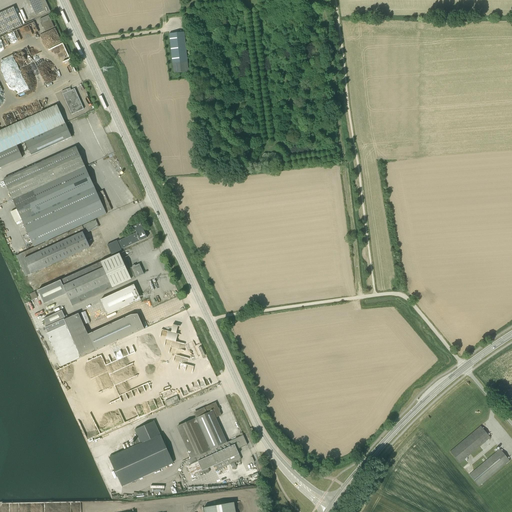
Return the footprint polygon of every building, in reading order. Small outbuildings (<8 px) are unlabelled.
[(43,0),(28,0),(35,15),(45,10),(48,9),(43,0)] [(0,35),(22,25),(18,16),(14,7),(0,12),(0,35)] [(42,23),(48,20),(51,19),(49,14),(40,18),(42,23)] [(51,28),(48,20),(42,23),(45,30),(51,28)] [(173,64),(185,62),(182,32),(169,34),(173,64)] [(61,92),(72,114),(84,109),(75,89),(68,92),(67,89),(61,92)] [(0,153),(17,146),(25,141),(65,123),(57,105),(0,130),(0,153)] [(25,142),(31,155),(72,137),(65,124),(25,142)] [(12,199),(85,166),(76,147),(3,180),(12,199)] [(102,191),(97,193),(85,166),(12,199),(34,247),(107,214),(106,213),(111,210),(102,191)] [(90,249),(89,247),(90,247),(89,246),(100,241),(98,235),(87,240),(83,234),(99,227),(95,220),(16,256),(19,261),(25,276),(83,250),(84,252),(90,249)] [(121,250),(121,249),(147,238),(140,223),(134,226),(136,233),(117,241),(107,245),(112,255),(121,250)] [(67,294),(72,306),(131,279),(131,278),(134,276),(135,278),(144,274),(139,264),(130,268),(130,269),(127,270),(119,253),(38,290),(44,304),(67,294)] [(134,284),(100,300),(107,315),(141,300),(134,284)] [(32,300),(37,297),(35,292),(29,294),(32,300)] [(47,326),(65,318),(62,310),(44,319),(47,326)] [(66,319),(64,319),(45,327),(48,333),(66,325),(67,325),(52,332),(56,342),(54,343),(59,354),(63,364),(81,356),(127,336),(121,322),(89,336),(79,313),(66,319)] [(157,407),(164,404),(158,390),(151,394),(157,407)] [(165,401),(168,406),(179,401),(177,396),(165,401)] [(191,458),(227,442),(216,418),(221,415),(216,402),(204,407),(205,408),(194,413),(196,418),(177,426),(191,458)] [(136,446),(160,435),(154,421),(135,430),(138,437),(133,439),(136,446)] [(449,451),(459,463),(490,437),(480,426),(449,451)] [(227,442),(191,458),(190,459),(192,464),(188,466),(193,475),(213,466),(216,471),(241,459),(237,450),(248,445),(243,435),(227,442)] [(469,474),(478,486),(509,460),(500,449),(469,474)] [(204,511),(235,511),(234,502),(204,507),(204,511)]
